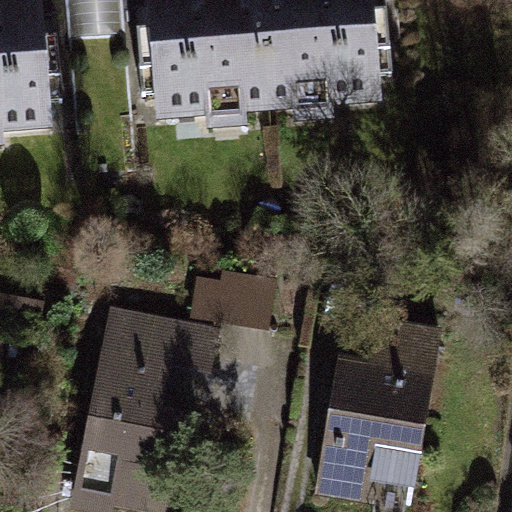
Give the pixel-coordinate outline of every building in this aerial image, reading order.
[(60,0),(0,4),(0,140),(70,136),(60,0)] [(394,0),(157,0),(164,129),(401,117),(394,0)] [(228,283),(198,279),(191,317),(273,330),(281,280),(230,272),(228,283)] [(118,308),(86,510),(100,511),(193,511),(209,412),(182,408),(188,370),(225,376),(233,326),(118,308)] [(348,344),(325,507),(359,511),(429,511),(451,359),(348,344)]
